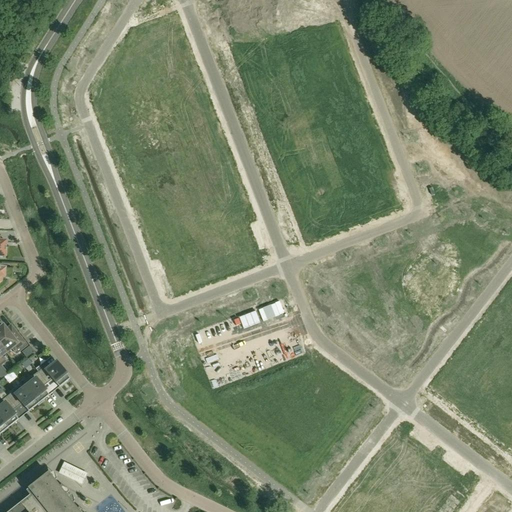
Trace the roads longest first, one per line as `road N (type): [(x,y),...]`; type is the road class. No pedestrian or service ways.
road 1 (residential): [(137,0),(82,102),(160,314),(284,266)]
road 2 (tertiary): [(97,402),(123,364),(28,102),(36,60),(75,0)]
road 3 (residential): [(284,266),(418,214),(333,0)]
road 4 (residential): [(184,0),(284,266)]
road 5 (residential): [(284,266),(311,332),(401,405)]
road 6 (residential): [(511,263),(401,405)]
road 7 (residential): [(217,511),(152,475),(97,402)]
road 8 (residential): [(12,295),(39,274),(0,170)]
road 9 (residential): [(97,402),(12,295)]
road 10 (residential): [(401,405),(320,511)]
road 11 (tertiary): [(0,478),(97,402)]
